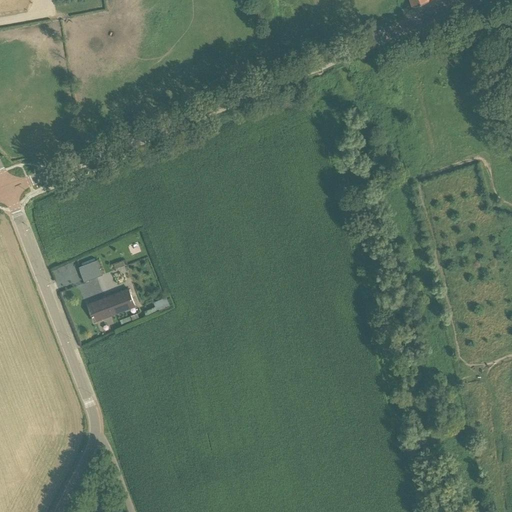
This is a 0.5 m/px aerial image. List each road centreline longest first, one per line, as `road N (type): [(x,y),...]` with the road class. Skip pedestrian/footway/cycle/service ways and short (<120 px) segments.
road 1 (tertiary): [(8,190),(473,0)]
road 2 (unclassified): [(98,424),(8,190)]
